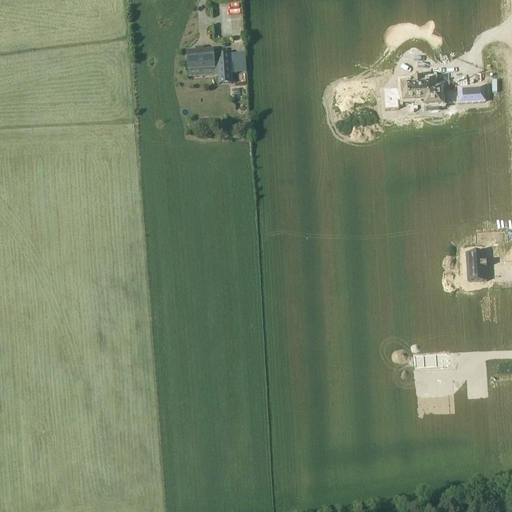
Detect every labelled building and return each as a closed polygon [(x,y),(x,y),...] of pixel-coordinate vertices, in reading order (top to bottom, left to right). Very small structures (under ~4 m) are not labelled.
[(227,41),(226,21),(216,22),(218,42),(227,41)] [(196,52),(187,53),(188,70),(214,69),(218,68),(218,78),(219,85),(232,84),(231,75),(231,65),(230,56),(230,55),(217,56),(217,61),(214,62),(213,56),(213,51),(203,51),(196,52)] [(428,113),(438,113),(438,106),(440,106),(440,91),(433,91),(433,84),(422,85),(422,83),(412,83),(412,85),(402,86),(402,96),(403,96),(403,104),(405,104),(405,106),(414,106),(413,103),(425,103),(425,107),(427,107),(428,113)] [(484,89),(458,90),(459,105),(485,104),(484,89)] [(476,245),(490,244),(490,235),(476,236),(476,245)] [(467,255),(469,283),(487,282),(486,269),(487,269),(486,263),(485,263),(485,254),(467,255)] [(436,367),(436,355),(414,357),(415,369),(436,367)] [(445,406),(454,405),(455,414),(468,413),(467,401),(469,401),(469,394),(467,394),(466,381),(453,382),(454,395),(417,397),(417,408),(442,406),(442,407),(445,407),(445,406)]
